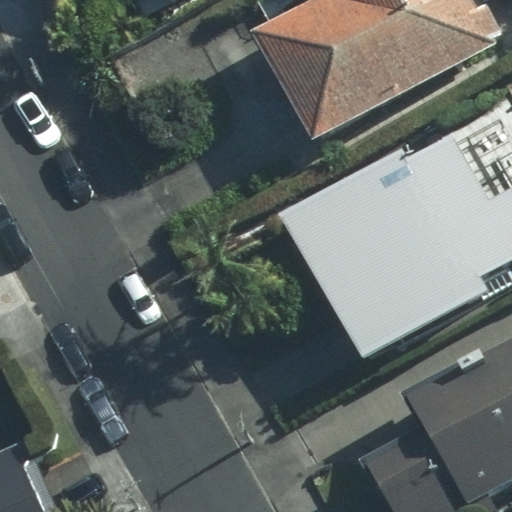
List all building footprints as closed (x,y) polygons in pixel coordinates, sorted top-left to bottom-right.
[(195,0),(174,0),(179,9),(195,0)] [(511,49),(511,43),(486,0),(333,0),(339,9),(277,45),(338,150),(511,49)] [(511,207),(506,211),(466,137),(297,230),(376,373),(510,300),(501,284),(511,277),(511,207)] [(501,511),(511,506),(511,345),(417,398),(446,452),(385,486),(399,511),(501,511)] [(63,511),(37,449),(0,465),(0,511),(63,511)]
